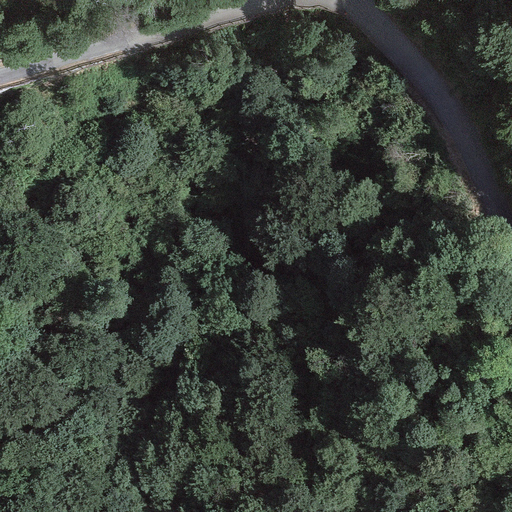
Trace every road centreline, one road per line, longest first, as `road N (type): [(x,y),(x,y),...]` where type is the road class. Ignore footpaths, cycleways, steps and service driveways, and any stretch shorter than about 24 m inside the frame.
road 1 (tertiary): [(511,249),(452,112),(390,37),(330,2),(308,0)]
road 2 (tertiary): [(279,0),(0,86)]
